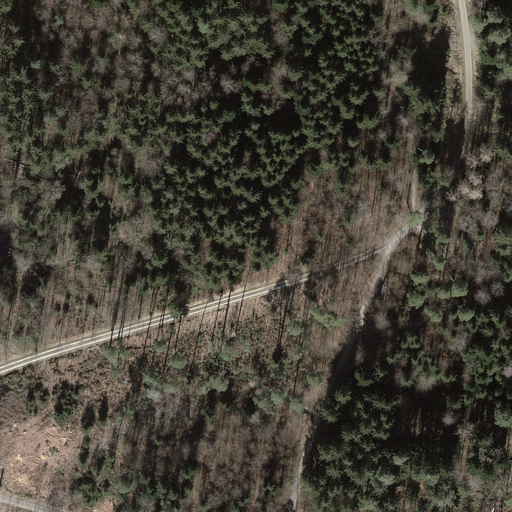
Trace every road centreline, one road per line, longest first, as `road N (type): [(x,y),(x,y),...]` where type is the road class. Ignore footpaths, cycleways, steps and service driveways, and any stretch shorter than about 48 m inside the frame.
road 1 (track): [(398,235),(302,278),(0,371)]
road 2 (track): [(398,235),(312,435),(291,511)]
road 3 (track): [(462,0),(466,133),(455,168),(412,221)]
road 4 (track): [(412,221),(471,278),(511,298)]
